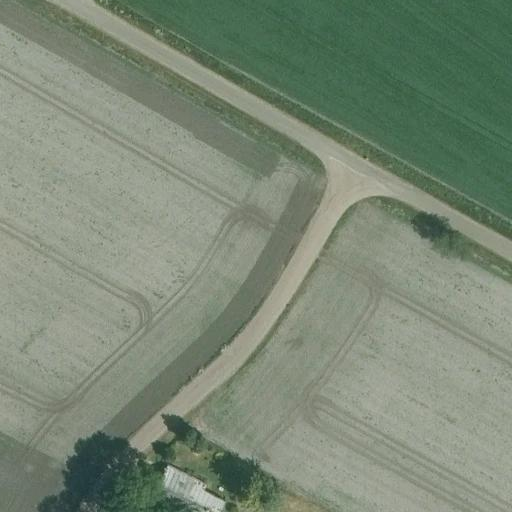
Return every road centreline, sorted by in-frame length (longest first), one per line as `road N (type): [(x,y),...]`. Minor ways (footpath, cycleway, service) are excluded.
road 1 (unclassified): [(511,252),(65,0)]
road 2 (track): [(359,167),(251,335),(111,470),(86,511)]
